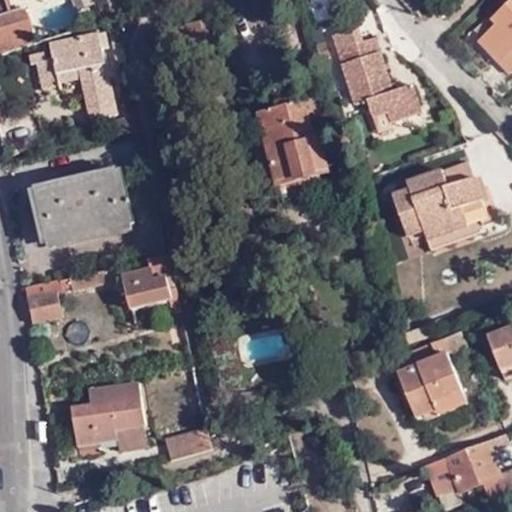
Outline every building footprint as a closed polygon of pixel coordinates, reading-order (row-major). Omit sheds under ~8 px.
[(189,11),(199,39),(224,31),(215,3),(189,11)] [(511,5),(496,21),(500,26),(482,42),(511,72),(511,5)] [(0,55),(38,43),(26,10),(0,18),(0,55)] [(184,44),(199,39),(189,11),(175,17),(184,44)] [(126,62),(118,22),(110,24),(119,64),(126,62)] [(393,112),(398,123),(429,114),(420,87),(398,93),(381,39),(372,42),(368,30),(339,36),(343,51),(345,51),(363,106),(373,102),(378,117),(393,112)] [(94,120),(112,116),(110,106),(114,103),(103,47),(90,50),(86,38),(52,45),(54,61),(40,64),(46,89),(59,85),(58,75),(81,69),(94,120)] [(282,186),(332,175),(323,138),(312,140),(304,106),(295,108),(294,104),(290,97),(281,100),(279,106),(281,112),(265,114),(282,186)] [(381,127),(398,123),(393,112),(378,117),(381,127)] [(466,210),(485,205),(472,165),(411,184),(413,193),(397,198),(410,240),(426,234),(430,245),(472,232),(466,210)] [(50,242),(136,221),(125,171),(37,192),(50,242)] [(334,183),(332,175),(282,186),(284,195),(334,183)] [(492,228),(485,205),(466,210),(472,232),(430,245),(433,256),(488,238),(485,231),(492,228)] [(139,231),(136,221),(50,242),(53,252),(139,231)] [(182,313),(170,257),(150,261),(152,270),(126,278),(133,309),(170,300),(174,314),(182,313)] [(110,270),(71,278),(74,289),(112,280),(110,270)] [(61,280),(27,288),(33,322),(62,315),(58,296),(64,294),(61,280)] [(511,380),(511,329),(492,337),(511,381),(511,380)] [(439,406),(467,395),(450,354),(453,353),(447,340),(400,358),(405,372),(402,374),(421,418),(439,411),(442,410),(439,406)] [(358,366),(355,356),(337,364),(342,373),(358,366)] [(115,429),(144,424),(138,385),(98,391),(100,406),(90,407),(72,410),(77,445),(117,439),(115,429)] [(100,406),(98,391),(88,392),(90,407),(100,406)] [(472,405),(467,395),(439,406),(442,410),(439,411),(442,417),(472,405)] [(147,445),(144,424),(115,429),(117,439),(119,450),(147,445)] [(164,440),(171,464),(212,453),(208,430),(164,440)] [(494,441),(498,449),(511,443),(509,434),(494,441)] [(491,500),(511,491),(511,470),(502,475),(493,452),(498,449),(494,441),(427,468),(439,495),(461,486),(462,491),(485,482),(491,500)] [(466,501),(462,491),(461,486),(439,495),(445,509),(466,501)]
